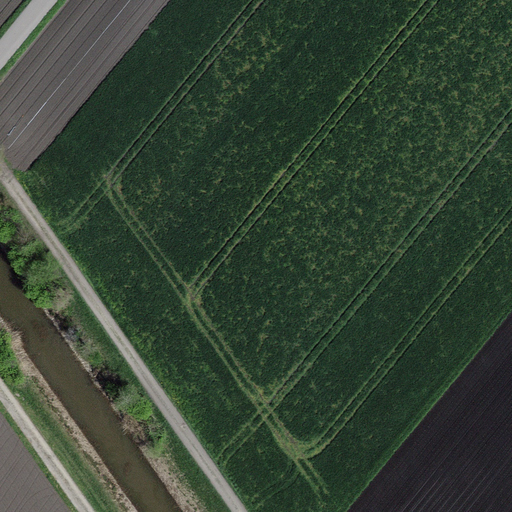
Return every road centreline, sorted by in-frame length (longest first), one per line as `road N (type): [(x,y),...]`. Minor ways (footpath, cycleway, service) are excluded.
road 1 (track): [(0,144),(252,511)]
road 2 (track): [(71,511),(0,410)]
